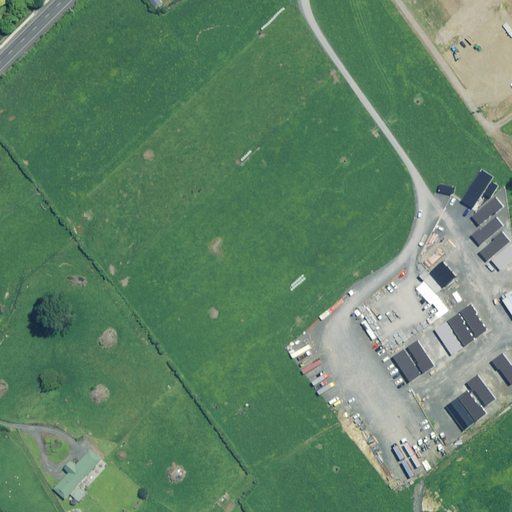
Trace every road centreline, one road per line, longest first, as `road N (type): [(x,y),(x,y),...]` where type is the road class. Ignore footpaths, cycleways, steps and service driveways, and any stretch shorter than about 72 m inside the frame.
road 1 (unknown): [(303,0),(320,40),(442,218),(482,238),(511,272)]
road 2 (unknown): [(511,117),(498,127),(483,123),(395,0)]
